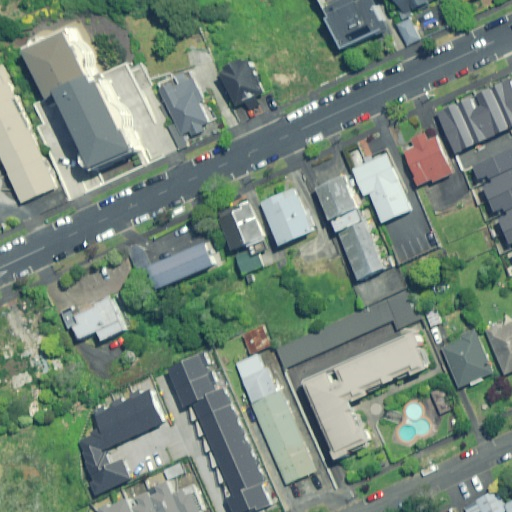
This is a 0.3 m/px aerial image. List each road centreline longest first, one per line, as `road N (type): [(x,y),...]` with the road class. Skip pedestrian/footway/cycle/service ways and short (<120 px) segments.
road 1 (tertiary): [(0,268),(511,33)]
road 2 (residential): [(361,511),(511,444)]
